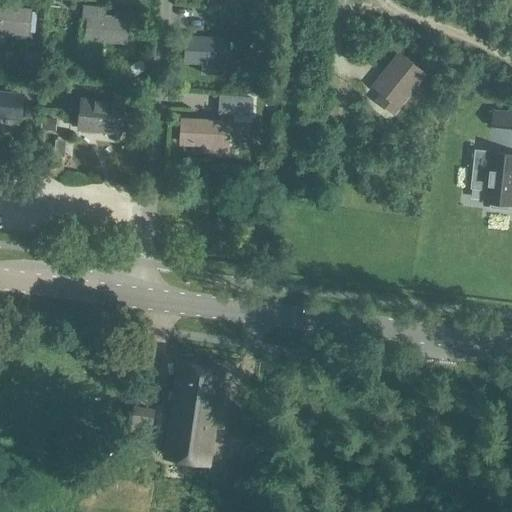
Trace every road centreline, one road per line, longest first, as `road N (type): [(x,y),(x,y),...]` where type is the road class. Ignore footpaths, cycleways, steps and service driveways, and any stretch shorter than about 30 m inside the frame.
road 1 (secondary): [(511,347),(0,279)]
road 2 (track): [(370,0),(511,59)]
